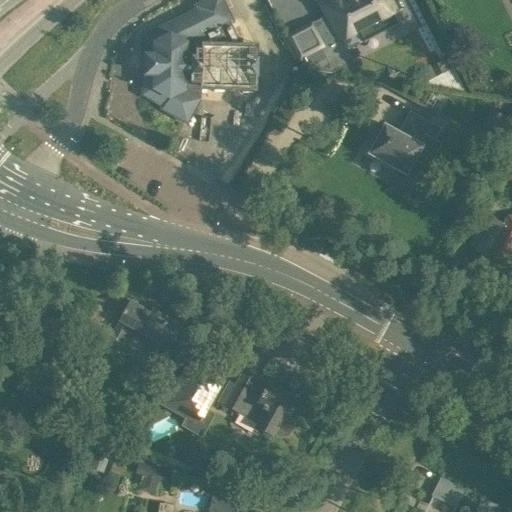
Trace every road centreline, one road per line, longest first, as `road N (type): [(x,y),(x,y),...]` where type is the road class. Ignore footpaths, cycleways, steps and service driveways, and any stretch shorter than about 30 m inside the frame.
road 1 (tertiary): [(412,342),(272,270),(181,246)]
road 2 (residential): [(30,193),(69,120),(93,44),(136,0)]
road 3 (residential): [(322,511),(412,342)]
road 4 (tertiary): [(11,222),(91,248),(150,253),(181,246)]
road 5 (tertiary): [(181,246),(30,193)]
